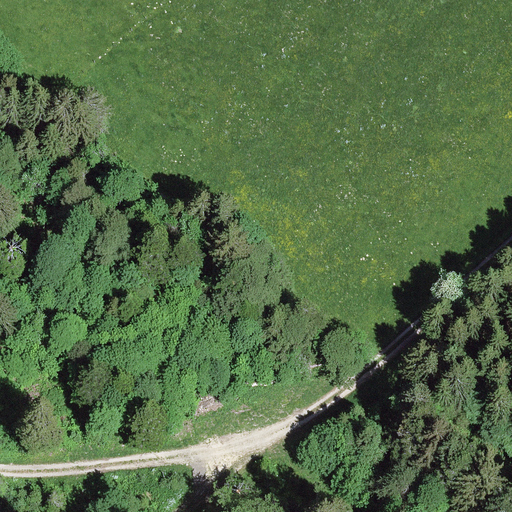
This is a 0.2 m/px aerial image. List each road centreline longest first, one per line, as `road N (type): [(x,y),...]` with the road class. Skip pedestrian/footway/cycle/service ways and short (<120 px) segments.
road 1 (track): [(511,243),(308,417),(261,443)]
road 2 (track): [(0,471),(142,462),(261,443)]
